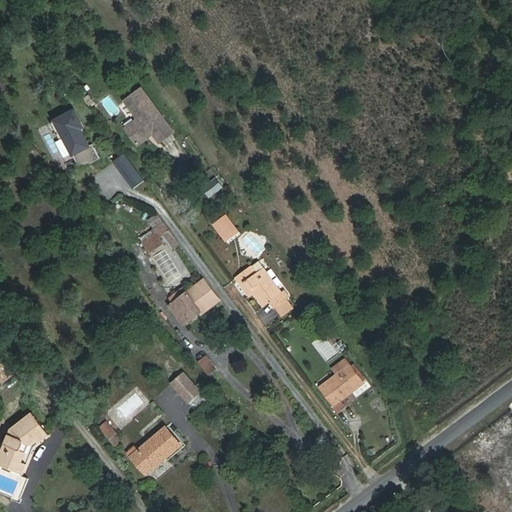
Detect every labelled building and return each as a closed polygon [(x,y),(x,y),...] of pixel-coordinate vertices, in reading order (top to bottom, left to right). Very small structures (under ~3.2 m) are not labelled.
[(163,144),(177,134),(145,91),(129,103),(140,118),(128,128),(141,146),(157,134),(163,144)] [(86,146),(76,129),(79,127),(72,114),(69,110),(60,116),(62,120),(53,126),(78,169),(97,158),(89,144),(86,146)] [(53,126),(62,120),(60,116),(51,121),(53,126)] [(114,166),(132,191),(141,184),(123,160),(114,166)] [(202,188),(211,198),(224,186),(216,176),(202,188)] [(227,242),(239,233),(227,217),(215,226),(227,242)] [(149,262),(160,253),(154,245),(143,254),(149,262)] [(270,303),(281,317),(294,307),(284,293),(279,296),(261,271),(254,276),(250,270),(240,277),(263,309),(270,303)] [(203,320),(210,321),(220,314),(203,291),(174,311),(188,331),(203,320)] [(312,344),(330,361),(343,347),(326,330),(312,344)] [(0,372),(4,379),(17,369),(9,359),(0,366),(0,372)] [(222,376),(214,364),(203,372),(212,383),(222,376)] [(192,403),(205,393),(190,373),(177,383),(192,403)] [(322,396),(335,413),(365,391),(352,373),(322,396)] [(55,435),(41,414),(16,431),(1,462),(27,474),(32,465),(28,463),(37,442),(43,438),(45,441),(55,435)] [(122,437),(109,421),(102,427),(115,443),(122,437)] [(150,475),(159,468),(190,444),(172,422),(133,453),(150,475)] [(0,486),(13,493),(19,481),(0,472),(0,486)]
